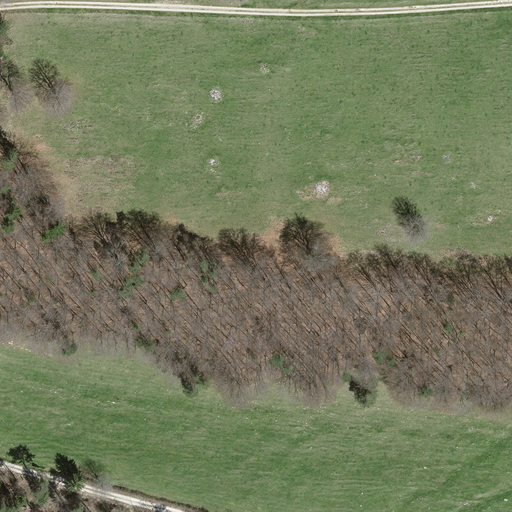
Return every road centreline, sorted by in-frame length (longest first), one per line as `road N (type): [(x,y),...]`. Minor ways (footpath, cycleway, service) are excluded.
road 1 (track): [(511,2),(340,12),(0,8)]
road 2 (track): [(0,463),(182,511)]
